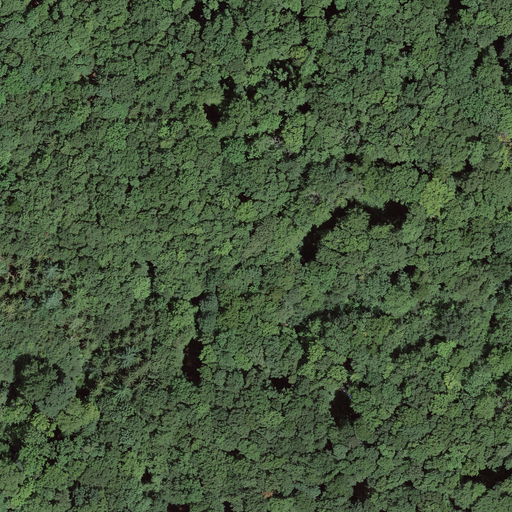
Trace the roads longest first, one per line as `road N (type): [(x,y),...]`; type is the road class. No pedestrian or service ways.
road 1 (track): [(107,511),(86,393),(106,341),(119,322),(161,296),(244,308),(249,270),(242,257),(118,175),(79,160),(0,171)]
road 2 (track): [(511,199),(396,316),(331,335),(244,308)]
road 3 (track): [(118,175),(128,97),(219,21),(258,0)]
